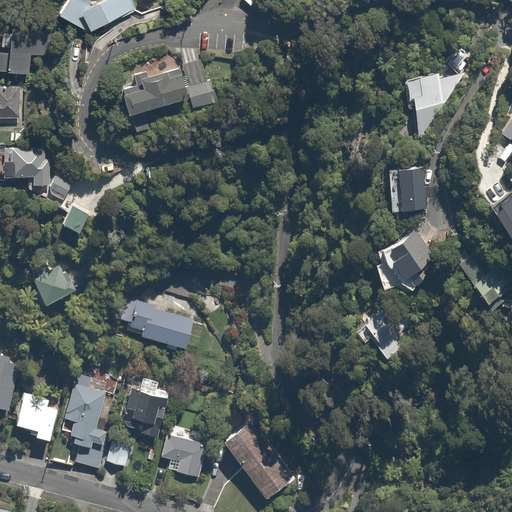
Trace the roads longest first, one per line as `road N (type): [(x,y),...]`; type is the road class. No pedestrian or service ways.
road 1 (residential): [(307,511),(339,486),(348,465),(284,388),(275,348),(283,128),(268,121),(160,155),(104,152),(89,142),(84,124),(94,68),(112,50),(218,23),(398,5),(511,21)]
road 2 (residential): [(0,466),(161,511)]
